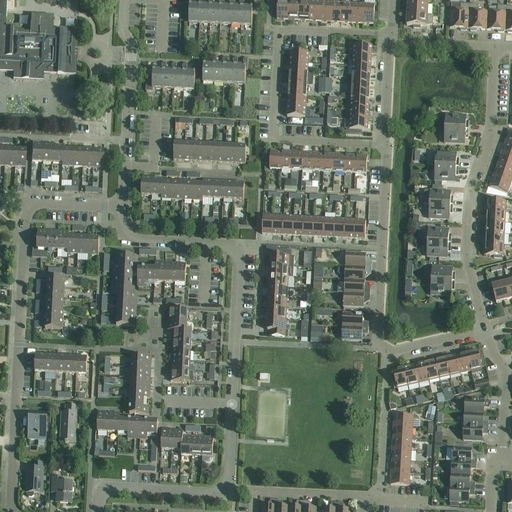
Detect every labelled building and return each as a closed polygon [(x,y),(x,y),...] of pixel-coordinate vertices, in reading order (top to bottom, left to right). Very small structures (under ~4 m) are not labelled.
[(53,16),(40,16),(30,15),(29,33),(16,33),(16,29),(5,28),(6,0),(0,0),(0,72),(13,73),(12,80),(42,81),(43,74),(75,76),(76,59),(77,46),(78,32),(52,30),(53,16)] [(189,5),(188,23),(188,24),(199,25),(200,6),(202,6),(202,0),(197,0),(197,6),(189,5)] [(200,6),(199,25),(209,25),(210,6),(212,6),(212,0),(208,0),(208,6),(202,6),(200,6)] [(210,6),(209,25),(220,26),(221,6),(223,7),(223,0),(219,0),(218,1),(218,6),(212,6),(210,6)] [(221,6),(220,26),(230,26),(231,7),(233,7),(233,0),(231,0),(229,1),(228,7),(223,7),(221,6)] [(231,7),(230,26),(240,27),(241,8),(243,8),(243,0),(242,0),(239,1),(239,7),(233,7),(231,7)] [(241,8),(240,27),(251,27),(252,12),(254,12),(254,0),(249,2),(249,8),(243,8),(241,8)] [(276,20),(287,21),(288,2),(277,1),(276,20)] [(363,6),(362,24),(373,25),(373,29),(374,29),(377,29),(378,22),(378,12),(374,12),(374,6),(374,1),(365,1),(365,6),(363,6)] [(288,2),(287,21),(298,21),(299,2),(288,2)] [(299,2),(298,21),(308,22),(309,3),(299,2)] [(309,3),(308,22),(319,22),(320,4),(309,3)] [(320,4),(319,22),(330,23),(331,4),(320,4)] [(331,4),(330,23),(340,23),(341,5),(331,4)] [(408,4),(407,15),(427,16),(428,5),(408,4)] [(467,30),(468,30),(470,5),(460,4),(460,12),(450,11),(449,29),(459,29),(460,31),(466,31),(467,30)] [(341,5),(340,23),(351,24),(352,5),(341,5)] [(352,5),(351,24),(362,24),(363,6),(352,5)] [(470,5),(468,30),(469,30),(470,32),(476,32),(477,30),(487,31),(488,13),(478,13),(479,5),(470,5)] [(488,13),(487,31),(497,31),(498,33),(503,33),(504,32),(505,32),(507,7),(498,6),(497,14),(488,13)] [(427,27),(427,16),(407,15),(406,26),(413,26),(413,29),(420,29),(420,27),(427,27)] [(352,46),(352,55),(371,56),(371,47),(352,46)] [(289,53),(289,63),(308,64),(309,54),(289,53)] [(352,55),(351,65),(371,67),(371,56),(352,55)] [(202,84),(213,84),(214,69),(216,69),(216,65),(216,57),(211,59),(211,65),(203,65),(202,84)] [(214,69),(213,84),(223,85),(224,69),(227,69),(226,66),(227,58),(221,60),(221,65),(216,65),(216,69),(214,69)] [(224,69),(223,85),(234,85),(235,70),(237,70),(237,66),(237,58),(232,60),(232,66),(226,66),(227,69),(224,69)] [(235,70),(234,85),(245,86),(245,71),(247,71),(247,59),(243,60),(242,66),(237,66),(237,70),(235,70)] [(152,90),(162,90),(163,76),(166,76),(165,71),(166,63),(161,65),(161,71),(152,71),(152,78),(146,78),(145,92),(152,92),(152,90)] [(163,76),(162,90),(173,91),(174,76),(176,76),(176,72),(176,63),(171,65),(171,71),(165,71),(166,76),(163,76)] [(289,63),(288,74),(308,74),(308,64),(289,63)] [(174,76),(173,91),(183,91),(183,76),(186,76),(186,72),(186,64),(182,66),(181,72),(176,72),(176,76),(174,76)] [(183,76),(183,91),(194,91),(194,76),(197,76),(197,64),(192,66),(192,72),(186,72),(186,76),(183,76)] [(351,65),(351,76),(370,77),(371,67),(351,65)] [(288,74),(288,85),(307,86),(312,87),(313,77),(311,75),(308,75),(308,74),(288,74)] [(345,88),(350,88),(369,89),(370,77),(351,76),(348,76),(346,78),(345,88)] [(288,85),(287,96),(306,97),(307,86),(288,85)] [(331,94),(331,86),(318,85),(318,94),(331,94)] [(350,88),(350,99),(369,100),(369,89),(350,88)] [(287,96),(286,107),(306,108),(306,97),(287,96)] [(350,99),(349,109),(368,111),(369,100),(350,99)] [(305,119),(306,108),(286,107),(286,117),(305,119)] [(349,109),(349,119),(368,121),(368,111),(349,109)] [(446,116),(446,130),(467,131),(468,122),(465,122),(465,118),(446,116)] [(349,119),(348,130),(346,130),(346,136),(362,137),(363,131),(367,131),(368,121),(349,119)] [(467,139),(467,131),(446,130),(445,142),(464,143),(464,139),(467,139)] [(511,145),(505,143),(502,154),(511,157),(511,145)] [(173,162),(183,162),(184,144),(173,144),(173,162)] [(184,144),(183,162),(194,163),(195,145),(191,144),(184,144)] [(30,163),(41,164),(42,146),(31,145),(30,163)] [(195,145),(194,163),(205,163),(205,145),(195,145)] [(205,145),(205,163),(215,164),(216,146),(205,145)] [(42,146),(41,164),(51,164),(52,146),(42,146)] [(52,146),(51,164),(61,165),(62,150),(62,147),(52,146)] [(216,146),(215,164),(225,164),(226,146),(216,146)] [(226,146),(225,164),(236,165),(237,147),(226,146)] [(237,147),(236,165),(245,165),(246,147),(237,147)] [(5,150),(4,168),(14,168),(15,150),(5,150)] [(15,150),(14,168),(25,169),(25,151),(15,150)] [(62,150),(61,165),(61,168),(72,168),(72,150),(62,150)] [(72,150),(72,168),(81,169),(82,151),(72,150)] [(82,151),(81,169),(92,169),(93,151),(82,151)] [(93,151),(92,169),(102,170),(103,152),(93,151)] [(268,170),(281,170),(281,152),(269,151),(268,170)] [(281,152),(281,170),(291,171),(292,153),(281,152)] [(292,153),(291,171),(301,171),(302,153),(292,153)] [(302,153),(301,171),(312,172),(313,154),(302,153)] [(436,153),(435,167),(458,168),(459,162),(455,162),(456,154),(436,153)] [(313,154),(312,172),(323,172),(324,154),(313,154)] [(324,154),(323,172),(334,173),(335,155),(324,154)] [(511,157),(502,154),(498,165),(511,169),(511,157)] [(335,155),(334,173),(344,174),(345,155),(335,155)] [(345,155),(344,174),(355,174),(356,156),(345,155)] [(356,156),(355,174),(366,175),(367,156),(356,156)] [(511,169),(498,165),(494,176),(511,182),(511,180),(511,169)] [(458,175),(458,168),(435,167),(435,181),(454,182),(455,174),(458,175)] [(508,193),(511,182),(494,176),(490,187),(508,193)] [(140,197),(151,197),(152,179),(141,179),(140,197)] [(152,179),(151,197),(161,198),(162,182),(162,180),(152,179)] [(203,185),(202,200),(213,201),(213,182),(203,182),(203,185)] [(213,182),(213,201),(223,201),(224,183),(213,182)] [(162,183),(161,198),(161,201),(172,201),(173,183),(162,183)] [(173,183),(172,201),(182,202),(183,184),(173,183)] [(224,183),(223,201),(233,201),(234,183),(224,183)] [(234,183),(233,201),(243,202),(244,184),(234,183)] [(183,184),(182,202),(182,207),(185,208),(185,206),(185,202),(193,202),(194,184),(183,184)] [(194,184),(193,202),(202,203),(202,200),(203,185),(194,184)] [(424,205),(430,205),(453,206),(453,200),(450,200),(450,192),(442,191),(442,187),(432,186),(432,191),(430,191),(430,192),(424,192),(424,205)] [(487,201),(486,211),(505,212),(506,202),(487,201)] [(452,212),(453,206),(430,205),(429,219),(449,220),(449,212),(452,212)] [(486,211),(486,223),(505,224),(505,212),(486,211)] [(262,216),(261,236),(271,236),(272,236),(273,217),(262,216)] [(273,217),(272,236),(282,237),(283,237),(284,217),(282,217),(273,217)] [(284,217),(283,237),(292,237),(293,237),(294,218),(292,218),(284,217)] [(294,218),(293,237),(303,238),(304,238),(305,218),(304,218),(294,218)] [(305,218),(304,238),(312,238),(314,238),(315,219),(312,219),(305,218)] [(315,219),(314,238),(323,239),(324,239),(325,219),(324,219),(323,219),(315,219)] [(325,219),(324,239),(331,239),(333,239),(334,220),(333,220),(332,220),(325,219)] [(334,220),(333,239),(334,239),(342,240),(343,240),(344,240),(345,220),(343,220),(342,220),(339,220),(335,220),(334,220)] [(345,220),(344,240),(354,240),(355,221),(345,220)] [(355,221),(354,240),(364,241),(365,221),(355,221)] [(486,223),(485,234),(504,235),(505,224),(486,223)] [(428,229),(428,243),(451,244),(451,238),(448,238),(448,230),(428,229)] [(32,258),(40,259),(47,259),(47,251),(48,231),(37,231),(36,249),(32,249),(32,258)] [(48,231),(47,251),(57,252),(58,232),(48,231)] [(58,232),(57,252),(67,252),(68,237),(68,232),(58,232)] [(485,234),(485,245),(503,246),(504,235),(485,234)] [(68,237),(67,252),(67,255),(78,256),(79,238),(68,237)] [(79,238),(78,256),(87,256),(88,238),(79,238)] [(88,238),(87,256),(98,257),(99,239),(88,238)] [(450,250),(451,244),(428,243),(427,257),(447,258),(447,250),(450,250)] [(484,256),(494,256),(494,258),(502,259),(502,257),(503,257),(503,246),(485,245),(484,256)] [(270,255),(270,266),(293,268),(294,258),(291,257),(291,251),(276,250),(276,256),(270,255)] [(345,253),(344,267),(371,268),(371,262),(366,262),(366,254),(345,253)] [(116,256),(116,265),(118,266),(133,266),(133,257),(116,256)] [(303,262),(302,268),(310,268),(311,259),(304,258),(304,262),(303,262)] [(155,269),(154,283),(165,283),(165,264),(155,263),(155,269)] [(165,264),(165,283),(174,284),(175,264),(165,264)] [(175,264),(174,284),(185,284),(186,265),(175,264)] [(112,265),(112,275),(132,275),(133,266),(118,266),(116,265),(112,265)] [(270,266),(269,277),(288,278),(293,278),(293,268),(270,266)] [(339,275),(344,275),(343,281),(365,282),(365,274),(370,275),(371,268),(344,267),(339,267),(339,275)] [(432,267),(432,282),(455,283),(455,276),(452,276),(452,268),(432,267)] [(137,268),(137,288),(144,288),(144,283),(145,283),(146,268),(138,268),(137,268)] [(146,268),(145,283),(154,283),(155,269),(154,269),(146,268)] [(112,275),(111,285),(114,285),(132,286),(132,275),(112,275)] [(269,277),(268,288),(287,289),(288,278),(269,277)] [(46,278),(46,288),(64,289),(65,279),(46,278)] [(343,281),(343,294),(370,295),(370,289),(364,289),(365,282),(343,281)] [(454,289),(455,283),(432,282),(431,296),(451,297),(451,289),(454,289)] [(500,284),(504,301),(511,299),(507,282),(500,284)] [(496,303),(504,301),(500,284),(492,286),(496,303)] [(114,295),(116,295),(131,296),(132,286),(114,285),(114,295)] [(46,288),(45,298),(64,299),(64,289),(46,288)] [(268,288),(268,298),(287,300),(287,289),(268,288)] [(369,302),(370,295),(343,294),(342,308),(363,309),(364,301),(369,302)] [(116,295),(116,305),(136,306),(137,296),(131,296),(116,295)] [(45,298),(45,308),(63,309),(64,299),(45,298)] [(268,298),(267,309),(286,310),(287,300),(268,298)] [(116,305),(116,315),(136,316),(136,306),(116,305)] [(45,308),(44,319),(63,320),(63,309),(45,308)] [(267,309),(267,320),(286,321),(286,310),(267,309)] [(169,310),(168,320),(187,321),(188,311),(169,310)] [(342,313),(341,327),(368,329),(368,323),(363,323),(363,314),(342,313)] [(135,327),(136,316),(116,315),(115,326),(135,327)] [(62,330),(63,320),(44,319),(44,329),(62,330)] [(172,331),(172,330),(187,331),(187,321),(168,320),(168,331),(172,331)] [(285,331),(286,321),(267,320),(266,331),(271,331),(271,337),(287,338),(287,331),(285,331)] [(311,327),(310,340),(322,340),(323,327),(311,327)] [(368,335),(368,329),(341,327),(341,342),(362,342),(362,335),(368,335)] [(172,330),(172,341),(191,342),(191,331),(187,331),(172,330)] [(172,341),(171,351),(191,352),(191,342),(172,341)] [(466,353),(470,372),(471,371),(472,375),(482,373),(481,369),(482,369),(482,368),(484,368),(482,359),(480,360),(477,350),(466,353)] [(171,351),(171,361),(190,362),(191,352),(171,351)] [(456,356),(460,374),(470,372),(466,353),(456,356)] [(34,373),(45,374),(46,356),(35,355),(34,373)] [(46,356),(45,374),(56,374),(57,356),(46,356)] [(57,356),(56,374),(65,375),(66,357),(57,356)] [(445,358),(450,377),(460,374),(456,356),(445,358)] [(66,357),(65,375),(76,375),(77,357),(66,357)] [(77,357),(76,375),(86,376),(87,358),(77,357)] [(132,357),(131,368),(150,369),(151,358),(132,357)] [(435,361),(439,379),(450,377),(445,358),(435,361)] [(171,361),(171,371),(190,372),(190,362),(171,361)] [(424,363),(429,382),(439,379),(435,361),(424,363)] [(414,366),(418,384),(429,382),(424,363),(414,366)] [(403,368),(408,387),(418,384),(414,366),(403,368)] [(131,368),(131,377),(150,378),(150,369),(131,368)] [(397,389),(408,387),(403,368),(393,371),(395,380),(392,380),(394,389),(397,388),(397,389)] [(170,382),(189,383),(189,381),(192,382),(193,372),(190,372),(171,371),(170,382)] [(208,381),(214,381),(218,382),(218,374),(209,373),(208,381)] [(131,377),(130,387),(149,388),(150,378),(131,377)] [(488,381),(474,384),(475,391),(490,388),(488,381)] [(130,387),(130,398),(144,399),(149,399),(149,388),(130,387)] [(76,389),(75,399),(85,399),(85,390),(76,389)] [(442,393),(444,401),(444,402),(450,400),(449,396),(448,391),(442,393)] [(436,394),(438,402),(444,401),(442,392),(436,394)] [(130,398),(129,407),(143,407),(144,399),(130,398)] [(465,400),(464,414),(483,415),(484,408),(489,408),(489,401),(485,401),(478,401),(472,400),(465,400)] [(60,443),(76,444),(77,414),(80,414),(80,407),(66,406),(65,413),(61,413),(60,443)] [(429,406),(426,419),(433,420),(436,408),(429,406)] [(149,408),(143,407),(129,407),(129,415),(149,416),(149,408)] [(97,432),(108,433),(109,413),(98,413),(97,432)] [(109,413),(108,433),(119,433),(119,420),(119,414),(109,413)] [(29,439),(46,440),(46,423),(51,424),(51,415),(30,414),(29,439)] [(464,414),(463,427),(488,429),(488,422),(483,422),(483,415),(464,414)] [(394,423),(393,427),(412,428),(413,417),(394,416),(394,423)] [(119,420),(119,433),(128,433),(128,420),(119,420)] [(128,420),(128,433),(127,439),(137,440),(138,421),(128,420)] [(138,421),(137,440),(147,440),(147,437),(148,421),(138,421)] [(148,421),(147,437),(156,437),(156,435),(157,435),(158,422),(148,421)] [(393,432),(393,439),(412,440),(412,428),(393,427),(393,432)] [(488,435),(488,429),(463,427),(463,441),(482,442),(482,435),(488,435)] [(160,450),(171,451),(172,431),(161,431),(160,450)] [(172,431),(171,451),(181,451),(182,437),(182,432),(172,431)] [(182,437),(181,451),(182,451),(182,456),(191,457),(192,437),(182,437)] [(192,437),(191,457),(201,457),(202,438),(192,437)] [(202,438),(201,457),(202,457),(202,461),(212,461),(212,458),(213,438),(202,438)] [(392,446),(392,451),(411,451),(412,440),(393,439),(392,446)] [(453,448),(452,462),(476,463),(476,457),(471,456),(472,449),(453,448)] [(94,449),(94,457),(113,458),(114,453),(99,452),(99,449),(94,449)] [(392,455),(392,462),(410,463),(411,451),(392,451),(392,455)] [(391,469),(391,474),(410,474),(410,463),(392,462),(391,469)] [(452,462),(451,475),(470,476),(470,469),(476,470),(476,463),(452,462)] [(26,493),(27,493),(27,495),(28,498),(32,498),(34,496),(34,493),(42,494),(43,470),(45,470),(46,464),(33,464),(33,469),(27,469),(26,493)] [(409,486),(410,474),(391,474),(390,478),(391,478),(390,485),(409,486)] [(451,475),(450,489),(475,490),(475,483),(470,483),(470,476),(451,475)] [(52,478),(51,493),(57,493),(56,504),(71,505),(72,483),(62,483),(62,478),(52,478)] [(474,496),(475,490),(450,489),(450,502),(468,503),(469,496),(474,496)] [(262,506),(261,511),(275,511),(276,501),(269,501),(269,506),(262,506)] [(276,501),(275,511),(289,511),(289,507),(282,507),(282,501),(276,501)] [(289,507),(289,511),(302,511),(303,502),(296,502),(296,507),(289,507)] [(303,502),(302,511),(316,511),(316,508),(308,508),(309,502),(303,502)]
